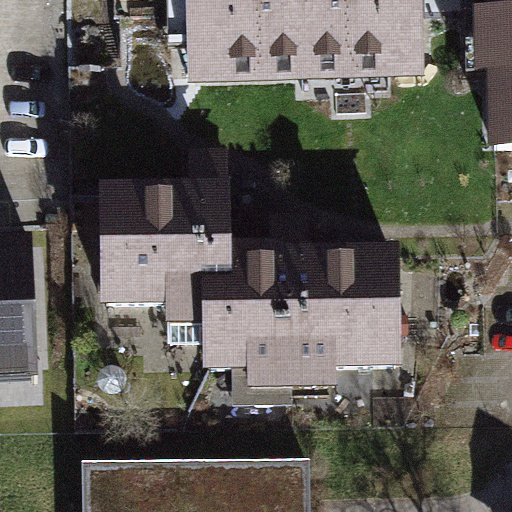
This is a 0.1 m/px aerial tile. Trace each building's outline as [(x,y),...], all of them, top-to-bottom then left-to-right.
[(417,0),(184,0),(187,97),(420,91),(417,0)] [(511,0),(480,0),(481,25),(472,25),(473,91),(487,91),(489,168),(511,167),(511,0)] [(233,303),(232,266),(230,157),(93,161),(97,324),(162,323),(162,343),(199,342),(198,304),(233,303)] [(37,249),(0,251),(0,397),(43,395),(37,249)] [(400,383),(395,260),(289,264),(232,266),(233,303),(198,304),(199,342),(201,393),(247,391),(247,409),(335,406),(334,386),(400,383)] [(307,511),(306,471),(80,477),(81,511),(307,511)]
